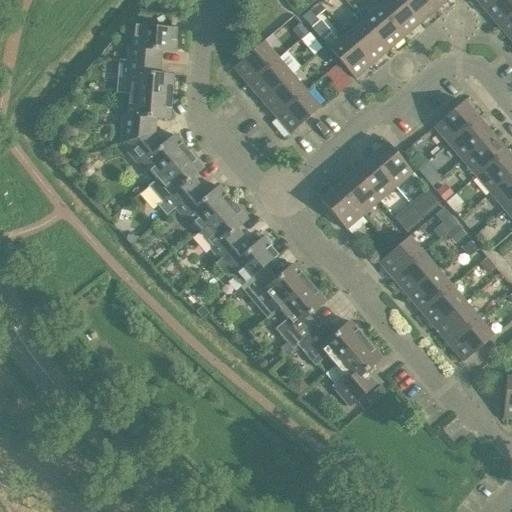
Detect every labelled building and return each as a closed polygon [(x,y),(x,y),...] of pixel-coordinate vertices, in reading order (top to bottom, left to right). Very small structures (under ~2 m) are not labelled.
[(388,0),(379,8),(385,14),(404,37),(421,23),(401,0),(388,0)] [(437,9),(429,0),(401,0),(421,23),(437,9)] [(429,0),(437,9),(448,0),(429,0)] [(476,0),(485,10),(497,0),(476,0)] [(499,27),(511,15),(511,0),(497,0),(485,10),(499,27)] [(323,10),(317,4),(309,11),(315,18),(315,17),(323,10)] [(404,37),(385,14),(379,8),(363,22),(388,51),(404,37)] [(309,11),(301,17),(311,28),(318,21),(315,17),(315,18),(309,11)] [(511,42),(511,15),(499,27),(511,42)] [(363,22),(346,36),(371,65),(388,51),(363,22)] [(299,23),(292,30),(301,40),(309,33),(299,23)] [(129,48),(128,61),(153,63),(154,52),(174,53),(176,30),(164,29),(134,27),(133,48),(129,48)] [(355,80),(371,65),(346,36),(329,50),(355,80)] [(314,39),(306,46),(314,55),(322,48),(314,39)] [(248,85),(277,60),(263,43),(233,68),(248,85)] [(277,60),(248,85),(262,101),(291,76),(277,60)] [(131,74),(130,95),(171,99),(172,77),(152,75),(153,63),(128,61),(127,74),(131,74)] [(335,95),(350,82),(343,74),(328,86),(335,95)] [(276,118),(305,93),(291,76),(262,101),(276,118)] [(305,93),(276,118),(290,135),(320,109),(305,93)] [(124,116),(121,145),(148,136),(149,119),(169,121),(171,99),(130,95),(128,117),(124,116)] [(448,144),(478,119),(463,102),(434,127),(448,144)] [(478,119),(448,144),(462,161),(492,136),(478,119)] [(143,164),(157,180),(188,152),(174,136),(159,149),(148,136),(121,145),(140,167),(143,164)] [(506,152),(492,136),(462,161),(476,177),(506,152)] [(387,144),(370,158),(395,188),(412,173),(387,144)] [(410,146),(403,153),(409,160),(416,153),(410,146)] [(200,188),(191,178),(202,169),(188,152),(157,180),(148,187),(161,203),(158,206),(166,216),(175,209),(200,188)] [(511,159),(506,152),(476,177),(490,194),(511,174),(511,159)] [(370,158),(354,172),(379,202),(395,188),(370,158)] [(92,174),(92,168),(88,165),(83,165),(79,169),(79,174),(83,178),(89,178),(92,174)] [(431,186),(440,178),(433,170),(431,172),(424,178),(431,186)] [(354,172),(337,186),(363,216),(379,202),(354,172)] [(511,174),(490,194),(504,210),(511,203),(511,174)] [(453,195),(444,185),(435,194),(444,203),(453,195)] [(346,230),(363,216),(337,186),(321,201),(346,230)] [(187,215),(201,231),(232,204),(218,187),(207,197),(200,188),(175,209),(183,218),(187,215)] [(439,203),(433,196),(416,211),(422,218),(439,203)] [(247,221),(232,204),(201,231),(214,247),(211,250),(220,260),(244,239),(236,230),(247,221)] [(443,208),(434,216),(441,224),(432,232),(439,240),(457,225),(443,208)] [(399,225),(405,232),(422,218),(416,211),(399,225)] [(456,243),(466,234),(458,225),(448,234),(456,243)] [(128,235),(127,240),(131,246),(138,241),(138,237),(128,235)] [(251,248),(244,239),(220,260),(214,266),(223,277),(232,279),(241,289),(246,284),(263,270),(262,269),(277,256),(263,238),(251,248)] [(393,280),(423,255),(408,238),(379,263),(393,280)] [(470,243),(463,249),(469,256),(476,250),(470,243)] [(407,296),(437,271),(423,255),(393,280),(407,296)] [(494,268),(485,257),(479,263),(488,273),(494,268)] [(270,299),(279,309),(309,283),(293,265),(273,282),(263,270),(246,284),(241,289),(246,295),(258,309),(270,299)] [(421,313),(451,288),(437,271),(407,296),(421,313)] [(293,350),(298,346),(315,331),(305,319),(325,302),(309,283),(279,309),(288,320),(276,330),(293,350)] [(451,288),(421,313),(435,329),(465,304),(451,288)] [(241,289),(234,294),(240,301),(246,295),(241,289)] [(449,346),(479,320),(465,304),(435,329),(449,346)] [(202,319),(208,314),(202,307),(196,311),(202,319)] [(479,320),(449,346),(464,362),(493,337),(479,320)] [(326,356),(335,366),(365,340),(350,322),(330,339),(320,327),(315,331),(298,346),(314,366),(326,356)] [(381,359),(365,340),(335,366),(324,376),(333,386),(333,387),(349,407),(372,387),(362,376),(381,359)] [(503,417),(511,417),(511,378),(506,379),(503,417)] [(300,379),(291,387),(299,396),(309,388),(300,379)]
